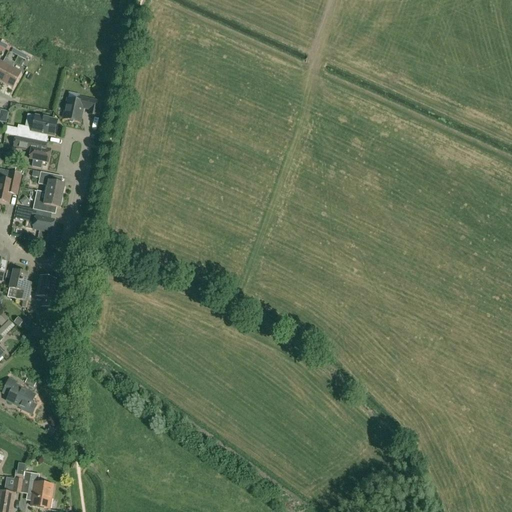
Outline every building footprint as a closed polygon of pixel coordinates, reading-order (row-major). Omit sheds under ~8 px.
[(0,47),(6,51),(8,47),(1,43),(0,44),(0,47)] [(0,84),(3,86),(11,70),(1,65),(0,67),(0,84)] [(11,70),(3,86),(12,91),(21,75),(11,70)] [(79,123),(80,116),(82,109),(84,100),(79,99),(78,99),(77,103),(67,101),(66,100),(62,120),(68,121),(69,123),(72,123),(73,122),(79,123)] [(98,103),(90,101),(89,111),(88,116),(95,117),(98,103)] [(15,137),(36,142),(37,134),(52,137),(55,122),(34,117),(32,129),(17,126),(15,137)] [(36,142),(15,137),(13,148),(21,150),(30,152),(28,160),(32,161),(31,167),(39,169),(41,162),(47,163),(49,151),(45,150),(47,144),(36,142)] [(6,181),(0,179),(0,202),(7,204),(9,195),(15,196),(17,187),(19,175),(8,173),(6,181)] [(40,173),(37,185),(46,187),(45,194),(61,197),(63,186),(51,183),(52,176),(40,173)] [(34,199),(32,210),(41,212),(45,213),(46,206),(56,208),(59,209),(61,197),(45,194),(43,201),(34,199)] [(17,207),(14,220),(26,222),(25,229),(32,230),(39,232),(38,239),(33,238),(33,241),(46,244),(48,233),(50,234),(53,221),(51,221),(40,218),(41,212),(32,210),(17,207)] [(14,300),(27,303),(31,289),(24,287),(26,275),(12,272),(8,289),(16,291),(14,300)] [(42,307),(55,310),(58,296),(52,295),(54,281),(39,278),(35,297),(43,299),(42,307)] [(1,328),(0,329),(6,334),(15,326),(9,320),(1,328)] [(52,332),(32,327),(30,336),(49,341),(52,332)] [(9,379),(2,394),(9,397),(7,400),(18,405),(18,407),(22,409),(22,410),(32,415),(36,406),(31,403),(35,396),(14,386),(16,383),(9,379)] [(23,482),(24,478),(25,474),(24,473),(25,465),(18,464),(17,471),(16,471),(14,480),(15,480),(23,482)] [(29,483),(29,486),(28,492),(34,493),(32,503),(31,507),(49,510),(53,487),(38,484),(40,476),(31,474),(30,478),(24,478),(23,482),(24,482),(29,483)] [(13,493),(21,494),(23,485),(24,482),(23,482),(15,480),(14,489),(6,488),(5,494),(0,492),(0,511),(11,511),(14,495),(13,495),(13,493)]
